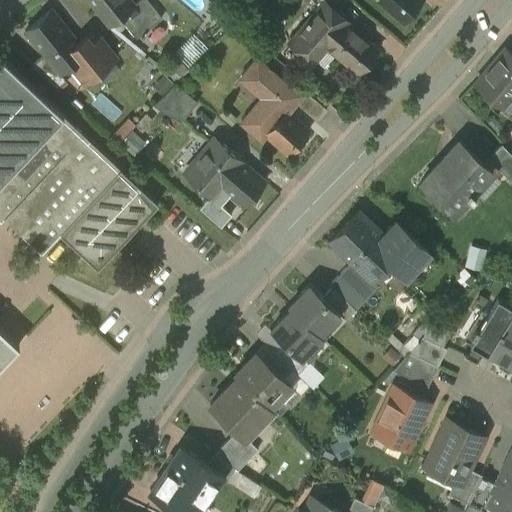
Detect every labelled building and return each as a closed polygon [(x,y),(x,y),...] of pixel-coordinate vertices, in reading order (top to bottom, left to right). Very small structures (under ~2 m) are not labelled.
[(91,0),(99,9),(97,11),(98,12),(100,10),(110,24),(108,25),(109,26),(120,17),(136,4),(135,3),(133,5),(129,0),(91,0)] [(148,0),(138,0),(135,3),(136,4),(120,17),(137,38),(162,18),(148,0)] [(419,0),(381,0),(403,19),(419,0)] [(325,1),(309,19),(308,18),(306,20),(307,21),(290,42),(292,43),(296,38),(312,53),(315,56),(325,65),(335,53),(336,53),(336,52),(358,71),(357,72),(358,73),(379,48),(378,47),(377,48),(346,22),(348,20),(332,7),(325,1)] [(69,33),(52,11),(54,9),(53,8),(26,31),(45,55),(60,73),(71,65),(79,58),(87,52),(79,42),(71,32),(69,33)] [(100,37),(93,43),(87,36),(79,42),(87,52),(79,58),(93,76),(116,57),(100,37)] [(511,50),(506,46),(476,81),(503,105),(511,94),(511,50)] [(60,73),(45,55),(32,66),(57,88),(67,81),(60,73)] [(84,133),(2,56),(0,57),(0,212),(5,217),(84,133)] [(299,93),(257,57),(242,75),(258,89),(260,87),(266,92),(242,121),(262,139),(265,135),(266,136),(267,134),(288,151),(286,154),(288,155),(310,128),(309,127),(307,129),(286,111),(288,109),(287,109),(295,100),(294,100),(299,93)] [(93,76),(79,58),(71,65),(85,82),(93,76)] [(198,101),(176,82),(154,105),(155,105),(161,99),(183,118),(198,101)] [(327,109),(303,88),(299,93),(294,100),(295,100),(318,120),(327,109)] [(84,133),(5,217),(42,252),(61,232),(121,167),(84,133)] [(215,136),(184,172),(210,195),(211,196),(220,186),(221,187),(223,185),(235,194),(233,197),(243,206),(266,180),(264,178),(263,180),(242,163),(243,161),(242,160),(243,159),(215,136)] [(459,139),(421,181),(455,212),(470,196),(472,197),(476,194),(470,189),(488,168),(492,172),(493,171),(459,139)] [(511,153),(502,143),(488,158),(509,177),(511,173),(511,153)] [(121,167),(61,232),(98,267),(158,202),(121,167)] [(211,196),(210,195),(200,207),(221,226),(231,214),(211,196)] [(384,232),(360,209),(330,240),(352,261),(372,280),(373,279),(390,261),(406,276),(430,251),(396,219),(384,232)] [(352,261),(330,283),(333,286),(356,308),(378,285),(373,279),(372,280),(352,261)] [(324,295),(310,282),(289,304),(322,336),(322,335),(320,333),(340,312),(324,295)] [(356,308),(333,286),(324,295),(340,312),(346,319),(356,308)] [(322,336),(289,304),(289,305),(291,307),(271,328),(284,341),(301,357),(302,357),(322,336)] [(511,318),(491,305),(478,327),(476,325),(471,332),(490,344),(486,351),(487,352),(488,350),(498,356),(497,358),(511,366),(511,318)] [(0,364),(19,344),(0,325),(0,364)] [(447,347),(423,336),(408,352),(438,366),(447,347)] [(301,357),(284,341),(275,351),(290,365),(298,373),(308,363),(302,357),(301,357)] [(280,374),(256,351),(235,373),(237,375),(271,405),(290,384),(291,384),(280,374)] [(438,366),(408,352),(393,369),(428,386),(438,366)] [(298,373),(290,365),(280,374),(291,384),(290,384),(300,394),(310,384),(298,373)] [(237,375),(210,404),(237,429),(245,436),(246,436),(273,407),(271,405),(237,375)] [(429,401),(395,385),(373,430),(408,446),(429,401)] [(448,417),(426,464),(456,479),(462,482),(469,467),(484,435),(448,417)] [(237,429),(215,453),(236,467),(238,469),(258,448),(246,436),(245,436),(237,429)] [(207,463),(181,445),(150,490),(170,503),(183,511),(190,511),(198,501),(202,504),(222,475),(223,473),(207,463)] [(511,450),(497,481),(493,490),(496,492),(511,499),(511,450)] [(215,453),(214,453),(207,463),(223,473),(222,475),(228,479),(236,467),(215,453)] [(469,467),(462,482),(456,479),(449,493),(467,502),(481,473),(469,467)] [(481,473),(467,502),(487,511),(496,492),(493,490),(492,490),(497,481),(481,473)] [(372,478),(362,499),(373,505),(383,483),(372,478)] [(346,511),(345,511),(314,497),(307,511),(298,507),(296,511),(297,511),(369,511),(373,505),(362,499),(355,496),(346,511)] [(183,511),(170,503),(164,511),(183,511)]
